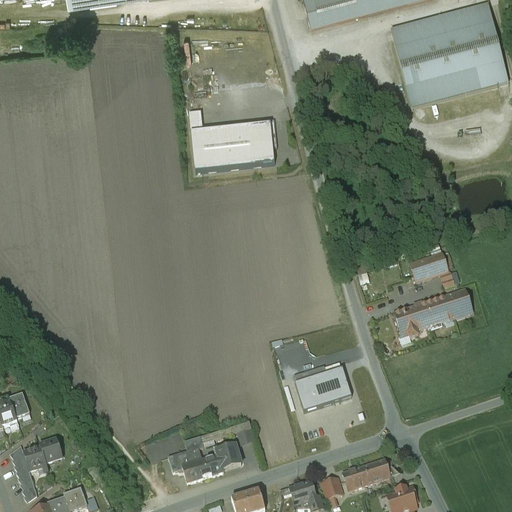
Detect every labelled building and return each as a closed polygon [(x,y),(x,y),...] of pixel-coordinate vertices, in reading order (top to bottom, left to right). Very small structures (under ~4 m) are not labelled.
[(395,0),(302,0),(311,33),(398,10),(395,0)] [(436,0),(395,0),(398,10),(437,0),(436,0)] [(488,8),(391,33),(411,111),(508,86),(488,8)] [(258,129),(203,135),(201,115),(189,116),(195,176),(275,167),(273,152),(277,151),(274,123),(258,125),(258,129)] [(439,250),(430,253),(432,260),(442,257),(441,257),(439,250)] [(432,260),(410,267),(416,285),(448,275),(442,257),(441,257),(442,257),(432,260)] [(365,267),(353,270),(355,278),(367,275),(365,267)] [(450,276),(441,279),(444,290),(454,287),(450,276)] [(461,295),(444,300),(437,302),(445,325),(446,328),(454,326),(453,322),(468,317),(461,295)] [(437,302),(394,317),(401,339),(408,337),(410,342),(419,339),(417,334),(445,325),(437,302)] [(408,337),(401,339),(399,340),(401,348),(411,345),(410,342),(408,337)] [(342,372),(295,387),(304,415),(351,400),(342,372)] [(23,397),(9,402),(10,405),(16,421),(30,416),(23,397)] [(10,405),(0,408),(0,423),(2,430),(17,425),(16,421),(10,405)] [(249,425),(184,445),(187,455),(188,455),(199,452),(203,451),(202,447),(251,431),(249,425)] [(57,443),(40,448),(46,469),(47,469),(46,466),(63,461),(57,443)] [(40,451),(23,457),(25,462),(27,468),(29,474),(29,475),(38,472),(46,469),(40,448),(39,448),(40,451)] [(21,449),(10,458),(13,463),(23,456),(21,449)] [(235,449),(216,455),(218,460),(223,476),(224,476),(223,474),(241,468),(235,449)] [(187,455),(168,461),(173,477),(183,474),(182,471),(201,465),(200,462),(202,462),(199,452),(188,455),(187,455)] [(23,456),(13,463),(11,464),(15,469),(25,462),(23,457),(23,456)] [(201,465),(182,471),(183,474),(187,487),(223,476),(218,460),(201,465)] [(25,462),(15,469),(14,470),(17,475),(27,468),(25,462)] [(385,463),(355,472),(349,474),(343,476),(348,494),(390,480),(385,463)] [(27,468),(17,475),(15,476),(19,481),(29,474),(27,468)] [(46,469),(38,472),(39,478),(48,475),(47,469),(46,469)] [(29,474),(19,481),(18,482),(21,487),(21,488),(31,480),(29,475),(29,474)] [(31,480),(21,488),(21,487),(19,489),(23,494),(33,487),(31,480)] [(337,481),(322,486),(327,502),(343,497),(337,481)] [(319,499),(316,500),(311,484),(289,490),(292,499),(282,502),(278,511),(320,511),(323,511),(319,499)] [(33,487),(23,494),(21,495),(25,500),(35,493),(33,487)] [(412,491),(406,493),(405,490),(396,493),(397,496),(387,499),(391,511),(413,511),(414,511),(416,511),(414,503),(416,502),(412,491)] [(81,492),(72,496),(72,497),(65,499),(65,498),(64,498),(68,511),(78,511),(86,509),(86,511),(87,510),(85,503),(81,492)] [(35,493),(25,500),(23,501),(27,507),(37,499),(35,493)] [(264,511),(259,494),(231,502),(234,511),(264,511)] [(65,502),(57,504),(57,505),(48,508),(49,510),(49,511),(68,511),(64,498),(64,499),(65,502)] [(97,511),(93,501),(85,503),(87,510),(87,511),(97,511)]
